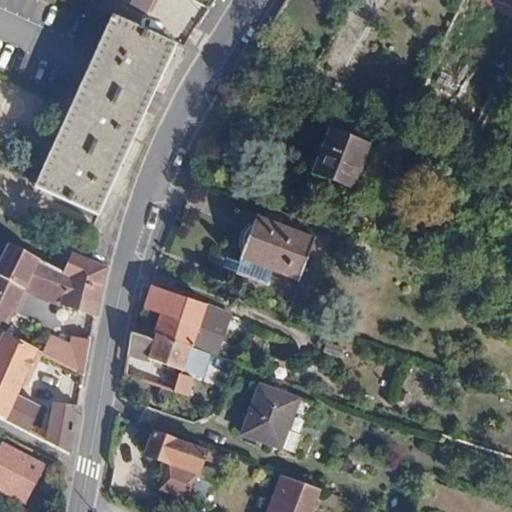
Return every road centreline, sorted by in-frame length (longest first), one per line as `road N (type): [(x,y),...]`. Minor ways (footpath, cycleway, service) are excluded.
road 1 (residential): [(251,0),(149,184),(127,259),(82,511)]
road 2 (unknown): [(0,22),(189,102)]
